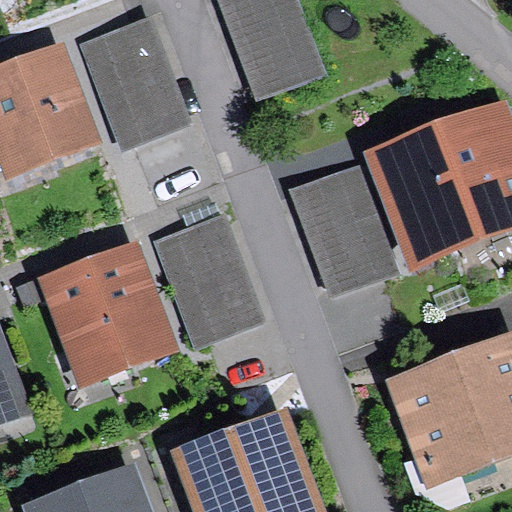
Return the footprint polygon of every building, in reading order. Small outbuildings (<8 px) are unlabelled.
[(219,0),(257,98),(318,75),(289,0),(219,0)] [(87,50),(124,148),(185,125),(148,27),(87,50)] [(0,134),(12,167),(83,141),(55,65),(0,85),(0,134)] [(511,169),(495,124),(383,166),(418,260),(511,225),(511,169)] [(294,197),(331,296),(392,273),(355,175),(294,197)] [(161,247),(198,346),(259,323),(222,224),(161,247)] [(53,290),(85,375),(160,346),(128,262),(53,290)] [(404,393),(434,474),(511,444),(511,364),(508,354),(404,393)] [(0,411),(12,407),(0,375),(0,411)] [(188,464),(205,511),(307,511),(276,431),(188,464)] [(59,511),(136,511),(127,487),(59,511)]
